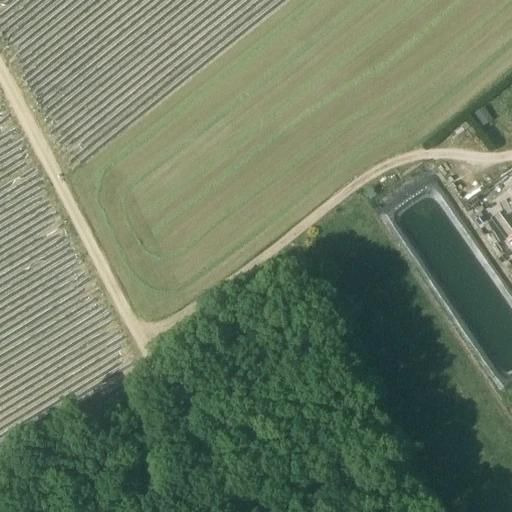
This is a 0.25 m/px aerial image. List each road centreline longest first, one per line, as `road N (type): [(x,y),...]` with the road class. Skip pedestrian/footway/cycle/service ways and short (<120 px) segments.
road 1 (track): [(239,511),(0,71)]
road 2 (track): [(511,155),(421,156),(387,166),(231,284),(142,335)]
